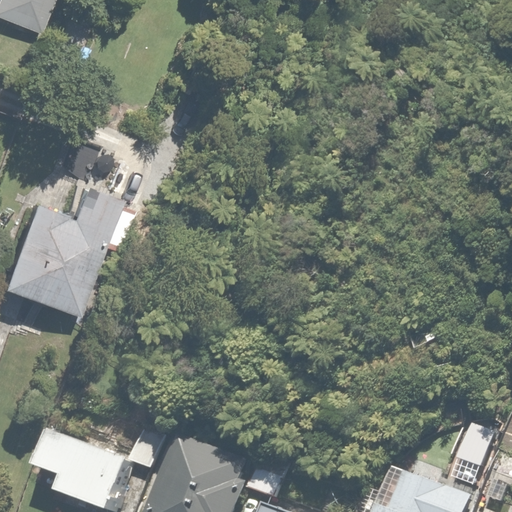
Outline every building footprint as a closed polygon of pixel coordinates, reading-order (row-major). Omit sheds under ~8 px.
[(54,0),(0,0),(0,17),(40,35),(54,0)] [(68,66),(88,38),(70,26),(50,53),(68,66)] [(98,153),(73,140),(59,166),(84,179),(98,153)] [(71,220),(31,205),(0,288),(0,289),(77,318),(121,200),(84,186),(71,220)] [(169,432),(143,422),(130,456),(155,466),(169,432)] [(112,511),(133,460),(55,429),(39,470),(67,482),(61,497),(100,511),(112,511)] [(249,454),(180,431),(153,511),(238,511),(247,484),(240,481),(249,454)] [(511,484),(511,449),(500,445),(488,477),(494,479),(488,493),(506,500),(511,484)] [(389,508),(379,504),(376,511),(468,511),(476,492),(405,466),(389,508)]
